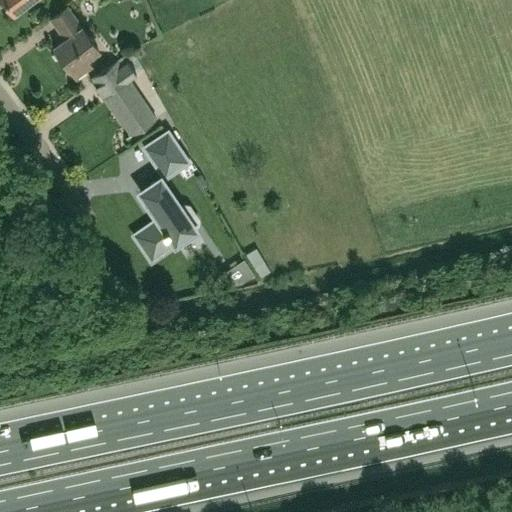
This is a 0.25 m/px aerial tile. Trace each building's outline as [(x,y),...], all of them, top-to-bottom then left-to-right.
[(30,0),(3,0),(13,13),(30,0)] [(97,48),(66,6),(50,18),(64,37),(53,45),(76,77),(93,65),(87,56),(97,48)] [(155,118),(129,78),(136,73),(127,61),(120,66),(116,59),(91,76),(96,84),(95,85),(102,96),(103,95),(130,135),(155,118)] [(191,160),(168,126),(142,144),(165,178),(191,160)] [(130,233),(151,263),(200,229),(197,226),(199,225),(200,218),(190,203),(183,202),(182,203),(160,171),(134,189),(153,217),(130,233)] [(228,282),(247,274),(241,261),(223,269),(228,282)]
